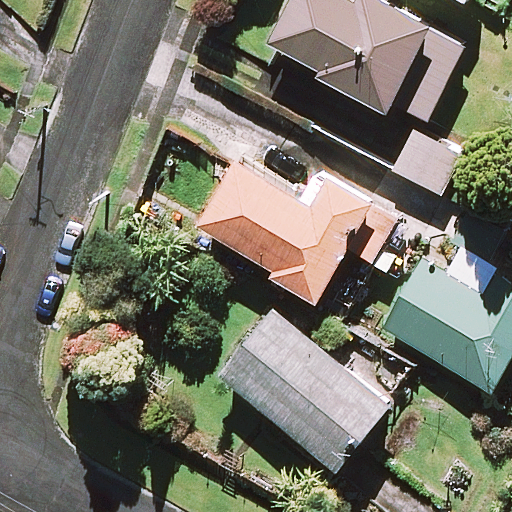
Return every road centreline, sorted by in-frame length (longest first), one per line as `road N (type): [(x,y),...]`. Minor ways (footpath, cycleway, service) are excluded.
road 1 (residential): [(135,0),(0,323)]
road 2 (residential): [(109,511),(0,450)]
